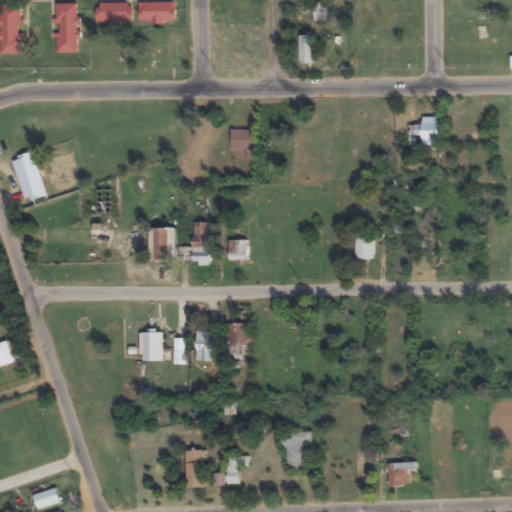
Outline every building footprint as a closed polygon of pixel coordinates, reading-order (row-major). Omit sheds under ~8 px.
[(231,3),(231,13),(249,13),(249,3),(231,3)] [(132,23),(132,4),(98,4),(98,23),(132,23)] [(140,4),(140,24),(175,24),(175,4),(140,4)] [(1,56),(20,55),(19,5),(0,5),(1,56)] [(78,54),(78,5),(57,5),(57,54),(78,54)] [(167,67),(183,67),(183,34),(167,34),(167,67)] [(316,37),(299,37),(299,65),(316,65),(316,37)] [(423,149),(439,149),(439,119),(423,119),(423,149)] [(232,153),(248,153),(248,160),(258,160),(257,131),(231,131),(232,153)] [(194,248),(180,249),(180,264),(210,263),(209,224),(194,224),(194,248)] [(151,263),(166,263),(166,255),(172,255),(172,230),(151,230),(151,263)] [(356,236),(356,261),(375,261),(375,236),(356,236)] [(248,242),(230,242),(230,261),(248,261),(248,242)] [(431,258),(431,242),(412,242),(412,258),(431,258)] [(239,324),(239,315),(226,315),(226,357),(248,357),(248,324),(239,324)] [(216,362),(216,333),(197,333),(197,362),(216,362)] [(140,356),(162,356),(162,334),(140,334),(140,356)] [(0,368),(15,363),(7,341),(0,343),(0,368)] [(281,452),(289,452),(289,470),(310,470),(310,434),(281,434),(281,452)] [(187,491),(206,491),(206,452),(187,452),(187,491)] [(497,472),(497,479),(508,479),(508,453),(489,453),(489,472),(497,472)] [(228,486),(241,486),(241,468),(250,468),(250,458),(228,458),(228,486)] [(419,464),(390,464),(390,487),(411,487),(411,478),(419,478),(419,464)] [(174,491),(174,466),(157,466),(157,491),(174,491)]
